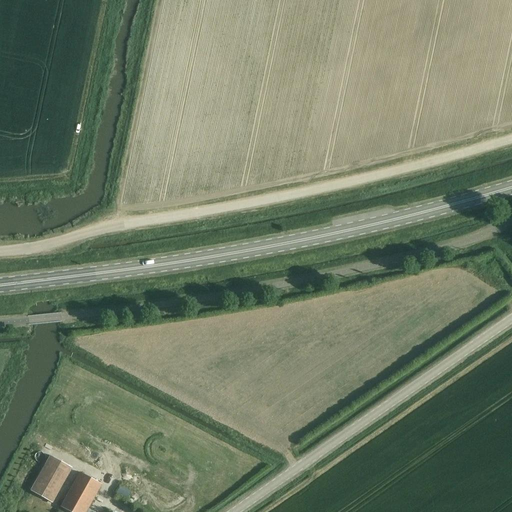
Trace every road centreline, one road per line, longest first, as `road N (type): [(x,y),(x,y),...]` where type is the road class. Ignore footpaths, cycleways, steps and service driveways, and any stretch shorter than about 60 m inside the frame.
road 1 (unclassified): [(0,252),(264,201),(511,139)]
road 2 (primary): [(511,189),(273,247),(0,286)]
road 3 (unclassified): [(238,511),(511,320)]
